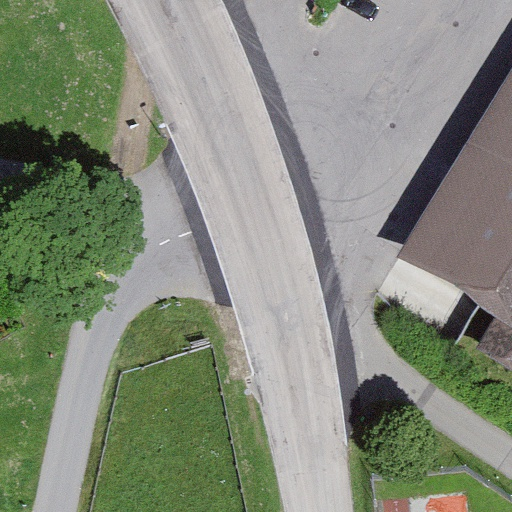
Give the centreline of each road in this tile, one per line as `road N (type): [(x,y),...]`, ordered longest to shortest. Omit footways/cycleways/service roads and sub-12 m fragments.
road 1 (unclassified): [(246,202),(132,262),(93,352),(55,511)]
road 2 (tertiary): [(317,511),(246,202)]
road 3 (secondary): [(246,202),(162,0)]
